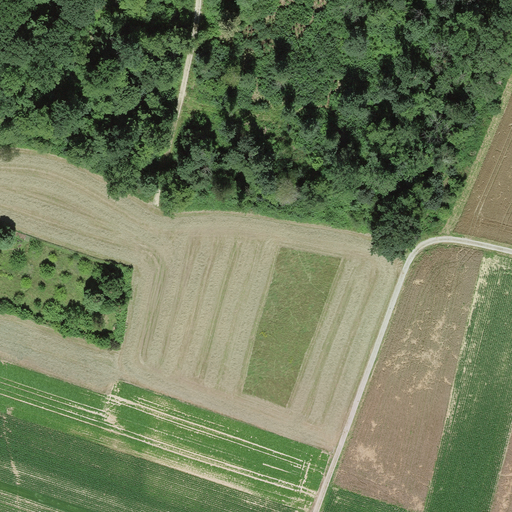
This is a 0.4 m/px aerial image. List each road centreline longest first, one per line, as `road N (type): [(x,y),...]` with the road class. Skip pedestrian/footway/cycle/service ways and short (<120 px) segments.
road 1 (track): [(420,237),(210,209),(167,189),(192,0)]
road 2 (track): [(315,511),(420,237),(511,252)]
